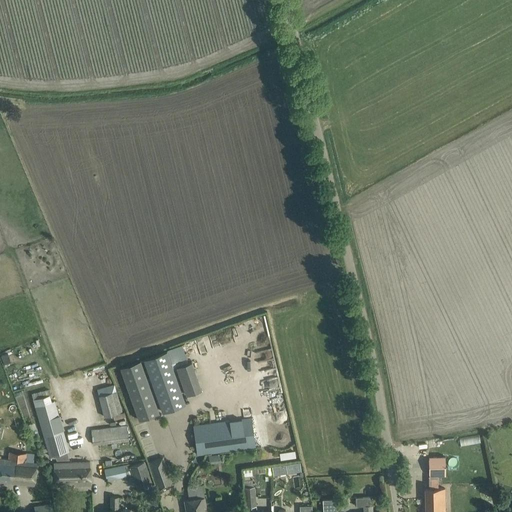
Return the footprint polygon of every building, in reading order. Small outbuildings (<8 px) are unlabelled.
[(166,350),(144,358),(163,412),(185,404),(166,350)] [(141,360),(121,367),(139,420),(159,413),(141,360)] [(191,360),(176,365),(186,395),(202,389),(191,360)] [(97,389),(104,417),(122,412),(117,390),(113,392),(111,386),(97,389)] [(38,392),(32,393),(35,406),(50,456),(69,451),(55,401),(52,402),(49,389),(38,392)] [(194,426),(198,454),(203,454),(255,447),(251,418),(194,426)] [(129,440),(127,425),(91,430),(93,444),(129,440)] [(34,454),(9,451),(8,459),(0,458),(0,481),(34,485),(37,462),(33,462),(34,454)] [(222,454),(209,455),(210,463),(223,462),(222,454)] [(445,456),(429,457),(429,475),(445,475),(445,456)] [(131,466),(130,463),(104,469),(106,480),(133,474),(134,476),(136,482),(138,489),(151,484),(144,461),(131,466)] [(54,463),(54,476),(54,486),(91,485),(90,462),(54,463)] [(173,485),(164,462),(150,467),(159,490),(173,485)] [(243,476),(246,507),(256,506),(254,486),(252,486),(252,480),(250,480),(249,475),(252,475),(252,474),(266,472),(266,474),(271,473),(270,465),(251,467),(242,469),(243,476)] [(184,500),(186,511),(206,511),(202,486),(187,489),(188,495),(189,499),(184,500)] [(445,511),(445,488),(425,488),(425,511),(445,511)] [(372,511),(372,496),(356,497),(356,506),(364,506),(363,511),(372,511)] [(110,510),(109,511),(129,511),(129,510),(118,510),(118,499),(111,499),(111,510),(110,510)] [(323,500),(323,511),(337,511),(336,499),(331,499),(323,500)]
